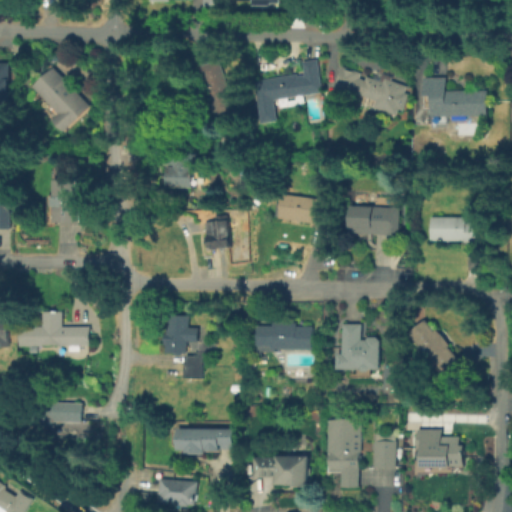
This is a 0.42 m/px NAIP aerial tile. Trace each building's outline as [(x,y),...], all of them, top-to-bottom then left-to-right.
[(199,70),(220,61),(240,110),(219,119),(199,70)] [(8,62),(0,62),(0,102),(9,102),(8,62)] [(307,76),(305,65),(319,62),(326,94),(279,103),(283,123),(266,126),(258,86),(307,76)] [(341,87),(349,65),(407,86),(396,117),(376,110),(379,101),(341,87)] [(57,69),(94,108),(68,134),(57,123),(64,116),(37,88),(57,69)] [(450,79),(450,92),(489,92),(489,119),(436,119),(436,97),(427,97),(427,79),(450,79)] [(171,191),(171,167),(197,167),(197,191),(171,191)] [(81,222),(50,222),(50,198),(55,198),(55,181),(81,181),(81,222)] [(0,193),(10,194),(10,229),(0,229),(0,193)] [(282,218),(287,195),(325,203),(321,226),(282,218)] [(352,234),(352,207),(403,208),(403,234),(352,234)] [(213,254),(207,221),(231,217),(236,250),(213,254)] [(434,219),(468,219),(468,226),(485,226),(484,246),(434,245),(434,219)] [(65,313),(65,329),(94,329),(94,349),(25,349),(26,329),(44,329),(44,313),(65,313)] [(0,318),(12,318),(12,348),(0,348),(0,318)] [(431,323),(469,369),(448,386),(410,340),(431,323)] [(353,371),(340,371),(341,350),(344,350),(344,326),(365,326),(365,340),(381,340),(381,376),(353,376),(353,371)] [(259,350),(259,327),(315,327),(315,350),(259,350)] [(168,329),(200,329),(200,344),(190,344),(190,354),(168,354),(168,329)] [(188,381),(188,358),(206,358),(206,381),(188,381)] [(28,420),(28,408),(43,408),(43,403),(34,403),(35,391),(60,391),(60,404),(85,404),(85,427),(31,427),(31,420),(28,420)] [(361,471),(361,489),(344,489),(344,471),(331,471),(331,421),(362,422),(361,471)] [(179,449),(179,428),(236,428),(236,450),(179,449)] [(419,431),(447,431),(447,439),(466,439),(466,471),(419,471),(419,431)] [(377,443),(397,443),(397,470),(377,470),(377,443)] [(278,478),(257,478),(257,458),(312,459),(312,489),(278,489),(278,478)] [(0,480),(9,486),(7,490),(16,496),(22,488),(37,497),(27,511),(1,511),(0,511),(0,480)] [(198,483),(198,506),(162,506),(162,483),(198,483)]
